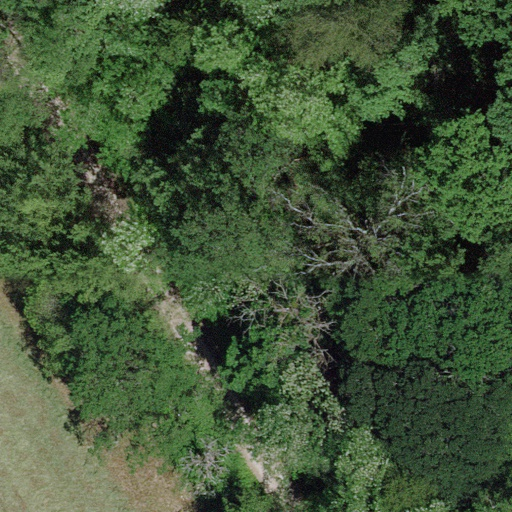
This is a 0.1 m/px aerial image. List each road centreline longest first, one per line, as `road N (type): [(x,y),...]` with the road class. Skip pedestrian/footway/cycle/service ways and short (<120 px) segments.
road 1 (track): [(0,32),(309,511)]
road 2 (track): [(230,395),(75,481)]
